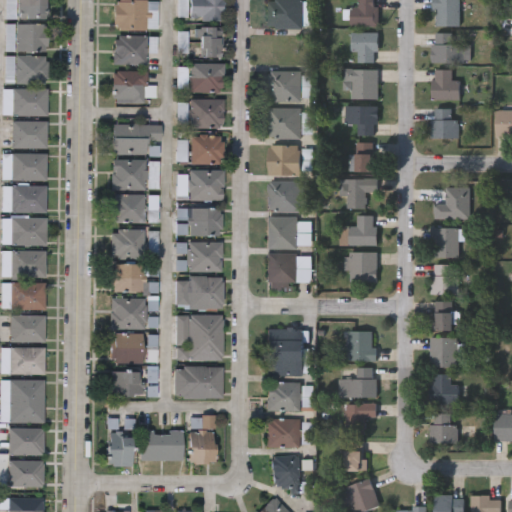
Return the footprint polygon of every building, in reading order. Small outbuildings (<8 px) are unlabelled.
[(48,0),(48,17),(19,17),(19,0),(48,0)] [(156,0),(156,29),(114,29),(114,0),(156,0)] [(190,19),(190,0),(221,0),(221,19),(190,19)] [(303,0),(303,27),(268,27),(268,0),(303,0)] [(349,25),(349,7),(356,7),(356,0),(376,0),(376,25),(349,25)] [(459,0),(459,25),(432,25),(432,0),(459,0)] [(15,50),(15,22),(47,22),(47,50),(15,50)] [(221,26),(221,56),(199,56),(199,26),(221,26)] [(356,61),(356,50),(349,50),(349,32),(376,32),(376,61),(356,61)] [(431,61),(431,32),(452,32),(452,42),(469,42),(469,61),(431,61)] [(147,34),(147,63),(114,63),(114,34),(147,34)] [(16,82),(16,54),(46,54),(46,82),(16,82)] [(190,62),(223,62),(223,91),(190,91),(190,62)] [(376,98),(349,98),(349,82),(343,82),(343,68),(376,68),(376,98)] [(112,70),(144,70),(144,101),(112,101),(112,70)] [(301,70),(301,100),(268,100),(268,70),(301,70)] [(2,114),(2,87),(46,87),(46,114),(2,114)] [(223,127),(189,127),(189,98),(223,98),(223,127)] [(356,134),(356,123),(344,123),(344,104),(376,105),(375,135),(356,134)] [(495,105),(511,105),(511,135),(495,135),(495,105)] [(300,137),(268,137),(268,107),(300,107),(300,137)] [(457,137),(431,137),(431,108),(450,108),(450,118),(457,118),(457,137)] [(46,147),(11,147),(11,119),(46,119),(46,147)] [(113,122),(160,123),(160,138),(147,138),(147,153),(113,153),(113,122)] [(222,163),(191,163),(191,134),(222,134),(222,163)] [(348,170),(348,153),(354,153),(354,141),(372,141),(372,170),(348,170)] [(268,144),(301,144),(301,174),(268,174),(268,144)] [(45,152),(45,178),(2,178),(2,152),(45,152)] [(145,158),(145,188),(111,188),(111,158),(145,158)] [(190,199),(190,170),(223,170),(223,199),(190,199)] [(338,193),(338,178),(376,178),(376,190),(364,190),(364,207),(346,207),(346,193),(338,193)] [(300,179),(300,210),(268,210),(268,179),(300,179)] [(2,184),(45,184),(45,211),(2,211),(2,184)] [(458,217),(429,217),(429,187),(458,187),(458,217)] [(144,193),(144,221),(112,221),(112,193),(144,193)] [(221,234),(186,234),(186,207),(221,207),(221,234)] [(376,244),(347,244),(347,225),(356,225),(356,215),(376,215),(376,244)] [(2,244),(2,216),(45,216),(45,244),(2,244)] [(267,247),(267,216),(296,216),(296,247),(267,247)] [(431,256),(431,227),(457,227),(457,256),(431,256)] [(110,228),(144,228),(144,257),(110,257),(110,228)] [(221,241),(221,270),(188,270),(188,241),(221,241)] [(2,250),(45,250),(45,277),(2,277),(2,250)] [(297,252),(297,281),(267,281),(267,252),(297,252)] [(349,281),(349,270),(344,270),(344,252),(376,252),(376,281),(349,281)] [(143,291),(111,291),(111,262),(144,263),(143,291)] [(456,293),(431,293),(431,264),(456,264),(456,293)] [(222,307),(175,307),(175,276),(222,276),(222,307)] [(1,308),(1,282),(44,282),(44,308),(1,308)] [(145,297),(145,328),(109,328),(109,297),(145,297)] [(432,330),(432,301),(454,301),(454,330),(432,330)] [(0,314),(44,314),(44,341),(0,341),(0,314)] [(222,359),(175,359),(175,314),(222,314),(222,359)] [(303,328),(303,375),(268,375),(268,328),(303,328)] [(374,359),(342,359),(342,346),(347,346),(347,330),(374,330),(374,359)] [(111,332),(143,332),(143,362),(111,362),(111,332)] [(456,336),(456,365),(430,365),(430,336),(456,336)] [(0,346),(43,346),(43,373),(0,373),(0,346)] [(221,396),(174,396),(174,365),(221,365),(221,396)] [(374,396),(337,396),(337,378),(356,378),(356,367),(374,367),(374,396)] [(109,395),(109,370),(140,370),(140,395),(109,395)] [(431,403),(431,373),(450,373),(450,384),(458,384),(458,403),(431,403)] [(0,421),(0,379),(43,379),(43,421),(0,421)] [(268,410),(268,381),(301,381),(301,410),(268,410)] [(344,402),(376,402),(376,416),(363,416),(363,432),(344,432),(344,402)] [(431,442),(431,412),(454,412),(454,442),(431,442)] [(215,462),(190,462),(190,414),(215,414),(215,462)] [(511,440),(495,440),(495,414),(511,414),(511,440)] [(300,418),(300,446),(267,446),(267,418),(300,418)] [(108,465),(108,429),(131,429),(131,465),(108,465)] [(140,459),(140,430),(183,430),(183,459),(140,459)] [(365,470),(347,470),(347,448),(365,448),(365,470)] [(273,455),(298,455),(298,485),(273,485),(273,455)] [(379,506),(360,511),(350,511),(342,487),(370,478),(379,506)] [(434,511),(434,494),(463,494),(463,511),(434,511)] [(470,511),(470,495),(500,495),(500,511),(470,511)] [(7,511),(7,496),(43,497),(42,511),(7,511)] [(289,511),(258,511),(273,496),(289,511)]
